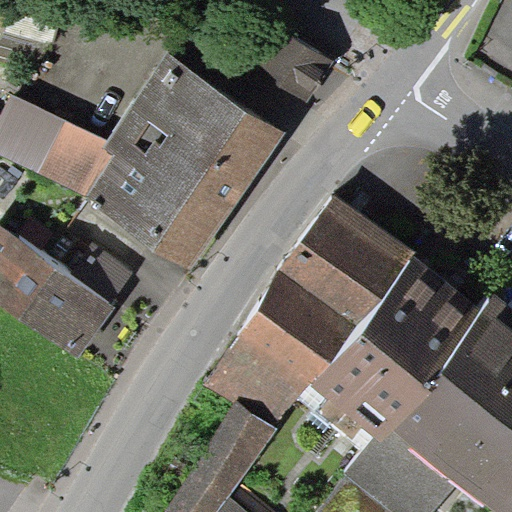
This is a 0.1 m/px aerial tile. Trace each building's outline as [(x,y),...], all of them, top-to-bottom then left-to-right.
[(188,275),(281,134),(163,49),(103,148),(10,100),(0,120),(0,158),(95,205),(188,275)] [(405,250),(331,192),(206,381),(233,398),(271,421),(304,379),(405,250)] [(114,301),(0,234),(0,300),(85,350),(114,301)] [(477,303),(405,250),(304,379),(377,433),(386,419),(477,303)] [(511,301),(491,285),(477,303),(386,419),(504,511),(510,511),(511,510),(511,301)] [(275,424),(233,398),(164,511),(251,511),(234,499),(275,424)]
